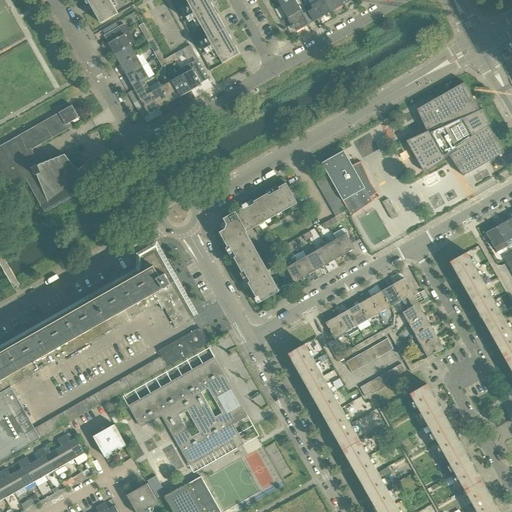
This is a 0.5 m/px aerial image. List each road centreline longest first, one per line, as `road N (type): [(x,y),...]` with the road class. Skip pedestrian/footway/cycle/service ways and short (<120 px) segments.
road 1 (unclassified): [(192,205),(479,43)]
road 2 (residential): [(511,489),(450,382),(482,364),(414,245)]
road 3 (residential): [(346,511),(250,338)]
road 4 (residential): [(250,338),(414,245)]
road 5 (unclassified): [(0,316),(163,222)]
road 6 (residential): [(138,145),(55,0)]
road 7 (residential): [(273,68),(138,145)]
road 8 (residential): [(395,0),(273,68)]
road 9 (residential): [(250,338),(185,228)]
